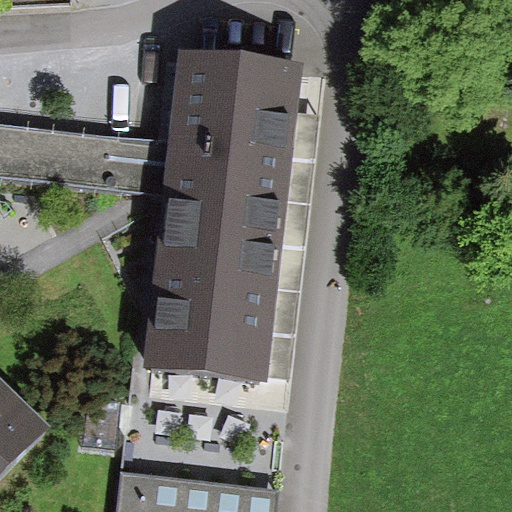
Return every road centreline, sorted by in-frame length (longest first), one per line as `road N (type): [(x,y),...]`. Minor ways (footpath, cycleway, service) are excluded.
road 1 (residential): [(295,511),(360,0)]
road 2 (unclassified): [(0,40),(90,37),(198,0)]
